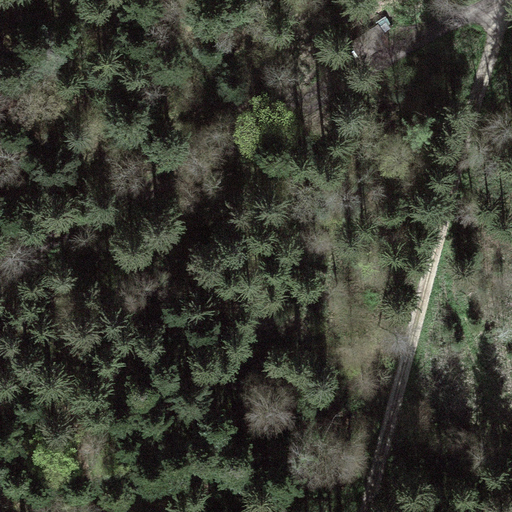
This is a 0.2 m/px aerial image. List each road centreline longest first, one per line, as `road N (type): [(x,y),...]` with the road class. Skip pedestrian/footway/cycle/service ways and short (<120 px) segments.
road 1 (track): [(0,264),(498,0)]
road 2 (track): [(365,511),(432,232),(511,3)]
